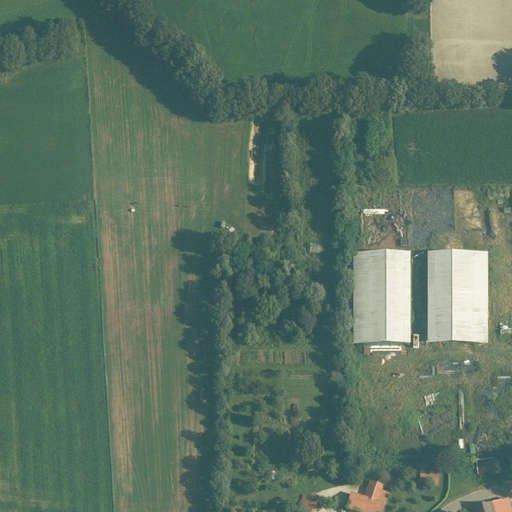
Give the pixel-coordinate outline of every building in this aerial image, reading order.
[(491,253),(432,254),(433,345),(492,345),(491,253)] [(356,254),(356,346),(415,345),(415,254),(356,254)] [(496,473),(494,459),(476,460),(478,474),(496,473)] [(439,472),(432,472),(422,472),(421,484),(438,485),(439,481),(439,472)] [(382,511),(388,494),(381,492),(366,487),(363,498),(351,494),(345,510),(352,511),(382,511)] [(303,511),(315,511),(319,503),(306,496),(299,510),(303,511)] [(511,511),(508,500),(481,507),(473,509),(472,510),(473,511),(511,511)]
